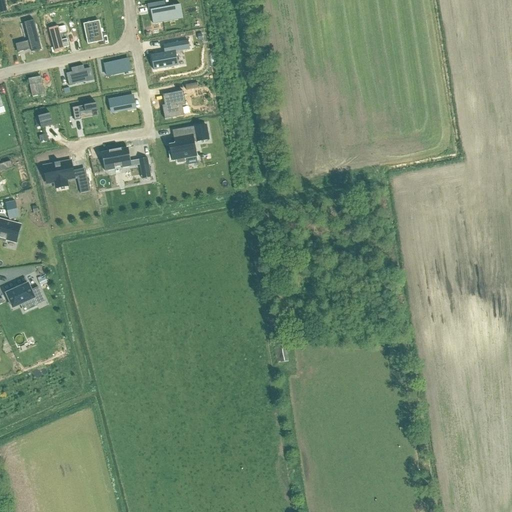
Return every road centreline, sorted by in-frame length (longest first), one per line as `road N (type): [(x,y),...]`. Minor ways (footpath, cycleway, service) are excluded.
road 1 (residential): [(72,146),(149,132),(136,48)]
road 2 (residential): [(0,74),(136,48)]
